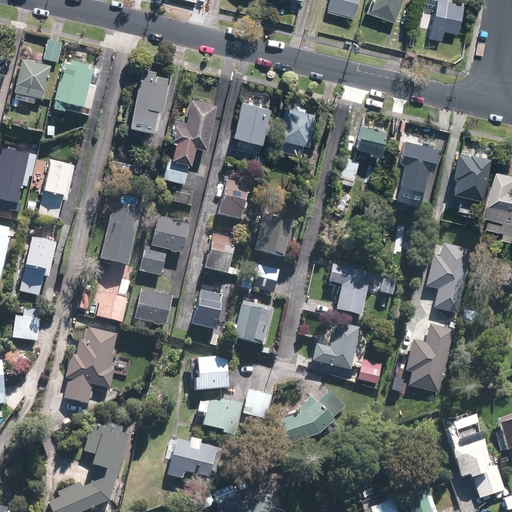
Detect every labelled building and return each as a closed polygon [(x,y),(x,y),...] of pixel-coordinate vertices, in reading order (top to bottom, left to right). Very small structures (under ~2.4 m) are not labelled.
[(360,0),(331,0),(328,10),(355,17),(360,0)] [(403,0),(372,0),(368,13),(395,23),(403,0)] [(447,0),(437,0),(429,37),(442,40),(444,30),(458,33),(463,6),(447,2),(447,0)] [(62,40),(47,37),(41,60),(56,64),(62,40)] [(50,64),(23,58),(14,98),(36,103),(38,96),(42,97),(50,64)] [(71,62),(65,61),(53,106),(65,109),(67,101),(85,106),(95,69),(89,67),(90,64),(72,59),(71,62)] [(157,75),(140,71),(128,127),(150,132),(155,109),(160,110),(166,80),(156,78),(157,75)] [(217,105),(195,100),(189,122),(179,119),(174,142),(180,143),(176,159),(193,163),(197,147),(207,150),(217,105)] [(272,108),(244,101),(235,137),(263,144),(272,108)] [(318,114),(287,107),(280,138),(311,145),(318,114)] [(388,132),(362,126),(357,146),(372,150),(371,153),(383,156),(388,132)] [(439,151),(405,142),(400,161),(404,162),(398,187),(417,191),(423,168),(434,171),(439,151)] [(30,152),(3,147),(0,162),(0,165),(1,166),(0,169),(0,206),(15,209),(17,202),(19,202),(30,152)] [(471,158),(460,155),(451,192),(482,200),(491,161),(472,156),(471,158)] [(360,162),(343,157),(338,177),(345,179),(344,183),(354,185),(360,162)] [(190,165),(168,159),(163,178),(186,183),(190,165)] [(73,166),(50,160),(38,211),(61,217),(73,166)] [(511,177),(502,175),(495,204),(497,205),(495,217),(499,218),(497,228),(511,231),(511,235),(511,238),(511,237),(511,177)] [(250,187),(228,181),(220,215),(242,220),(250,187)] [(187,204),(189,195),(175,192),(173,201),(187,204)] [(141,211),(114,205),(101,261),(128,267),(141,211)] [(294,222),(263,215),(255,249),(286,256),(294,222)] [(189,226),(158,219),(152,246),(182,253),(189,226)] [(0,284),(13,232),(0,228),(0,284)] [(238,242),(213,236),(206,268),(230,274),(238,242)] [(56,244),(32,238),(19,290),(43,295),(56,244)] [(455,313),(470,251),(442,244),(438,259),(433,257),(426,286),(438,289),(433,307),(455,313)] [(167,253),(145,248),(140,271),(161,276),(167,253)] [(511,262),(506,261),(500,286),(511,289),(511,262)] [(279,271),(257,265),(251,286),(274,292),(279,271)] [(370,277),(332,269),(329,284),(343,287),(337,310),(361,315),(370,277)] [(173,298),(141,290),(134,318),(167,326),(173,298)] [(224,297),(200,292),(192,324),(216,329),(224,297)] [(275,311),(242,303),(234,337),(267,345),(275,311)] [(476,309),(462,307),(460,322),(474,324),(476,309)] [(39,322),(15,318),(12,339),(36,343),(39,322)] [(330,350),(317,347),(314,362),(353,371),(363,329),(336,323),(330,350)] [(435,392),(450,331),(430,326),(425,346),(413,343),(406,370),(411,371),(408,385),(435,392)] [(68,381),(64,398),(89,404),(94,384),(111,388),(115,372),(110,371),(118,335),(90,328),(88,340),(82,338),(78,356),(72,354),(66,380),(68,381)] [(217,359),(198,360),(199,380),(195,380),(196,391),(230,389),(228,361),(217,359)] [(382,365),(363,361),(359,379),(378,383),(382,365)] [(272,397),(248,392),(242,415),(266,420),(272,397)] [(331,392),(311,410),(265,426),(273,450),(320,434),(336,420),(333,417),(345,407),(331,392)] [(235,436),(242,406),(208,398),(201,428),(235,436)] [(478,440),(470,416),(443,425),(451,449),(478,440)] [(511,417),(498,422),(507,450),(511,448),(511,417)] [(94,424),(85,452),(96,456),(93,466),(97,467),(92,484),(83,488),(81,483),(59,492),(61,498),(49,504),(52,511),(84,511),(111,501),(122,463),(131,435),(109,429),(94,424)] [(223,452),(177,441),(169,475),(184,478),(185,472),(216,479),(223,452)] [(479,441),(452,450),(462,479),(471,476),(472,480),(474,479),(481,498),(503,491),(494,466),(488,468),(479,441)] [(437,511),(428,483),(405,491),(412,511),(437,511)] [(399,511),(394,494),(363,503),(365,511),(399,511)] [(274,511),(268,495),(246,504),(243,496),(218,505),(220,511),(274,511)]
